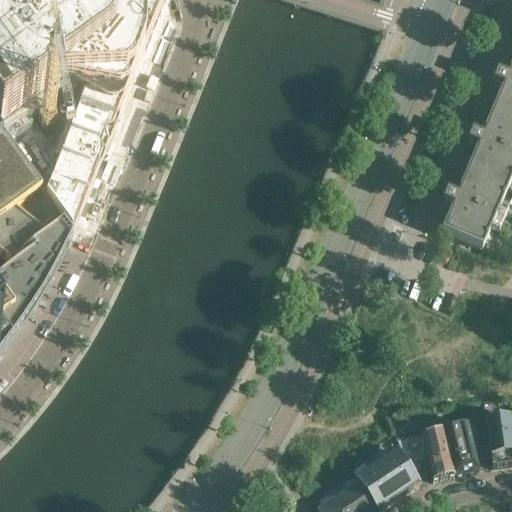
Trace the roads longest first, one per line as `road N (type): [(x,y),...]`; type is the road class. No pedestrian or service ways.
road 1 (residential): [(191,0),(194,32),(91,283),(43,365),(0,417)]
road 2 (residential): [(364,248),(400,263),(511,2)]
road 3 (tertiary): [(339,237),(267,401),(190,511)]
road 4 (tertiary): [(440,0),(339,237)]
